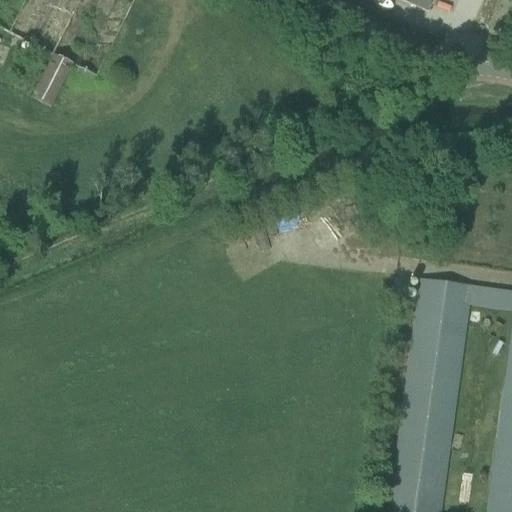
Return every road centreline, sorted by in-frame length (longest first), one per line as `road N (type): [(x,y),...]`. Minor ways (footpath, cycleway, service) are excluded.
road 1 (track): [(492,71),(465,89),(355,122),(0,271)]
road 2 (tertiary): [(511,73),(410,55),(347,24),(322,0)]
